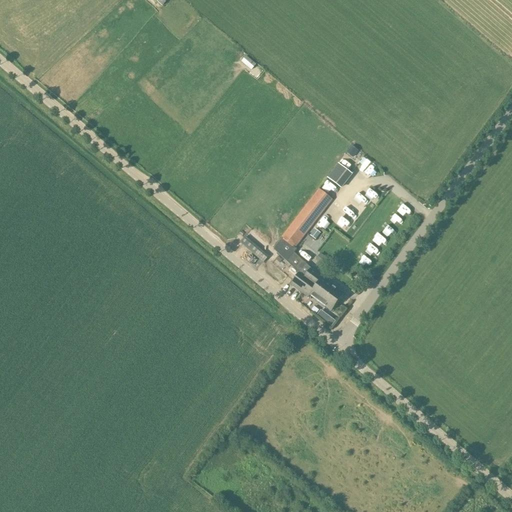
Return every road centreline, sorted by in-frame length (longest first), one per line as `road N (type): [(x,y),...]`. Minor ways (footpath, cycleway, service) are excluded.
road 1 (unclassified): [(337,345),(0,61)]
road 2 (unclassified): [(337,345),(511,111)]
road 3 (unclassified): [(511,500),(337,345)]
